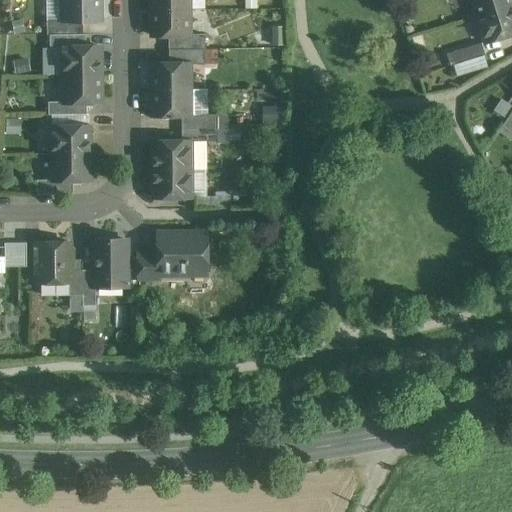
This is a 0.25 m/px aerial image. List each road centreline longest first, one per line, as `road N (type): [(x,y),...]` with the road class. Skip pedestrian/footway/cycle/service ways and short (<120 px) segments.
road 1 (tertiary): [(0,457),(203,454),(402,435),(511,401)]
road 2 (residential): [(0,210),(75,212),(99,204),(126,176),(129,0)]
